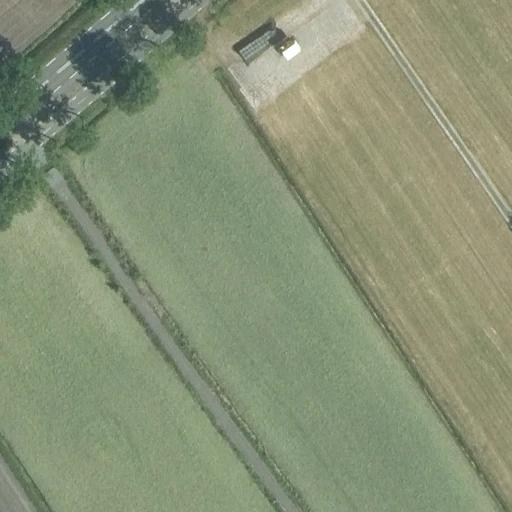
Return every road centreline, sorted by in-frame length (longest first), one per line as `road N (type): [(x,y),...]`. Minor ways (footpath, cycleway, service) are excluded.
road 1 (unclassified): [(26,147),(200,0)]
road 2 (primary): [(3,118),(142,0)]
